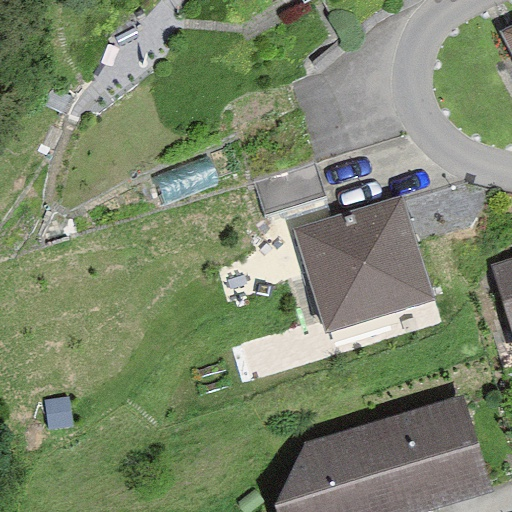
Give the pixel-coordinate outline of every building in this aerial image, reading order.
[(228,95),(238,126),(300,107),(291,77),(228,95)] [(308,135),(300,107),(238,126),(246,153),(308,135)] [(246,153),(254,181),(317,162),(308,135),(246,153)] [(328,199),(317,162),(254,181),(266,218),(328,199)] [(397,205),(300,233),(325,319),(422,291),(397,205)] [(511,264),(497,269),(511,323),(511,324),(492,331),(504,375),(511,373),(511,264)] [(364,433),(386,510),(483,482),(461,405),(364,433)] [(386,511),(386,510),(364,433),(308,449),(281,507),(282,511),(386,511)]
